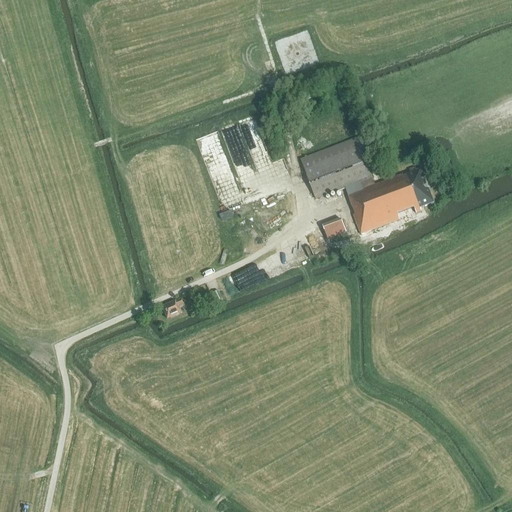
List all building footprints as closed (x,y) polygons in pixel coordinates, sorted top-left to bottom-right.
[(356,138),(300,160),(304,171),(315,202),(336,194),(345,190),(348,196),(375,185),(360,148),(356,138)] [(348,196),(347,196),(355,216),(353,217),(361,235),(361,236),(372,232),(422,212),(420,209),(434,203),(421,169),(416,171),(414,167),(409,169),(411,174),(403,177),(402,175),(375,185),(348,196)] [(329,240),(347,233),(342,220),(324,227),(329,240)] [(361,235),(358,236),(361,242),(374,237),(372,232),(361,236),(361,235)] [(216,303),(223,300),(218,290),(211,294),(216,303)] [(174,302),(161,307),(166,319),(180,313),(177,307),(183,305),(181,299),(175,302),(174,302)]
